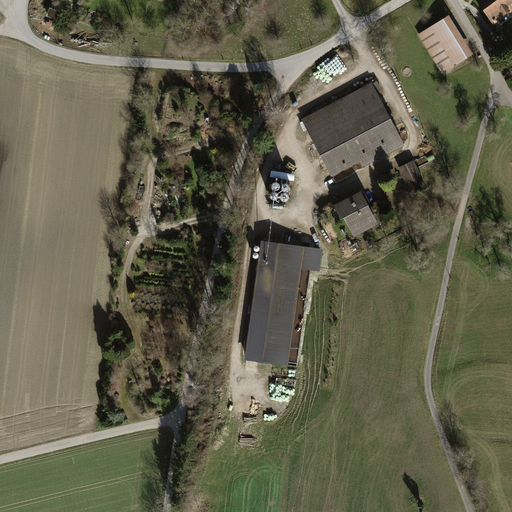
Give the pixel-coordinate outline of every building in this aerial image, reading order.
[(511,0),(476,0),(494,25),(511,12),(511,0)] [(450,16),(419,35),(443,73),(474,54),(450,16)] [(372,83),(303,118),(332,176),(361,162),(363,167),(404,146),(372,83)] [(407,189),(426,180),(417,160),(398,168),(407,189)] [(349,169),(339,173),(341,179),(352,174),(349,169)] [(362,192),(334,206),(342,221),(345,219),(354,237),(378,225),(371,211),(362,192)] [(323,249),(264,241),(247,356),(288,362),(301,269),(320,272),(323,249)]
